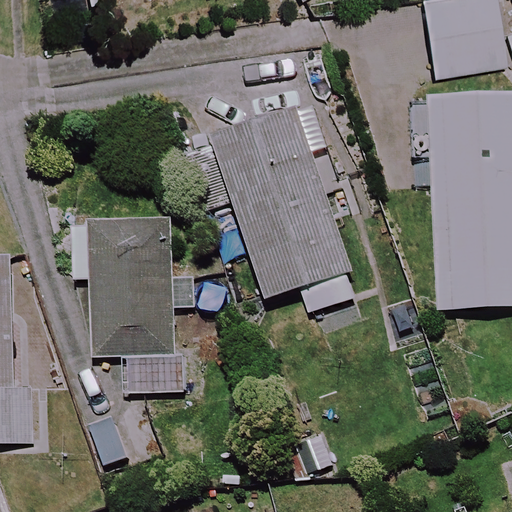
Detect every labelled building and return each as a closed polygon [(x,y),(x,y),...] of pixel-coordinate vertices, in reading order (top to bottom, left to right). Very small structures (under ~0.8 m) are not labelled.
[(504,68),(493,0),(427,0),(419,1),(431,79),(504,68)] [(511,310),(511,96),(428,100),(436,314),(511,310)] [(354,303),(306,124),(195,154),(211,213),(238,206),(264,303),(302,293),(308,316),(354,303)] [(174,363),(168,225),(70,230),(72,283),(92,282),(95,364),(128,362),(129,398),(186,396),(185,363),(174,363)] [(18,390),(13,265),(0,265),(0,447),(33,446),(31,389),(18,390)] [(331,472),(322,441),(289,451),(299,482),(331,472)]
